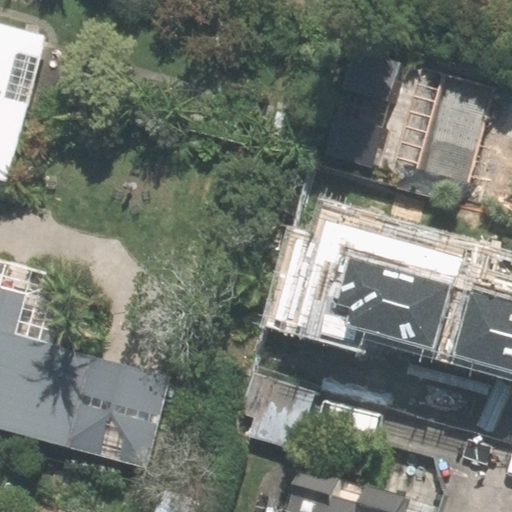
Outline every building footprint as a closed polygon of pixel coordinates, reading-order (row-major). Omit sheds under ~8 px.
[(0,186),(8,189),(43,64),(0,51),(0,186)] [(65,356),(0,338),(0,329),(12,285),(0,281),(0,436),(40,448),(65,356)] [(171,385),(85,361),(60,452),(146,476),(171,385)] [(428,511),(303,478),(293,511),(428,511)] [(210,511),(165,498),(160,511),(210,511)]
